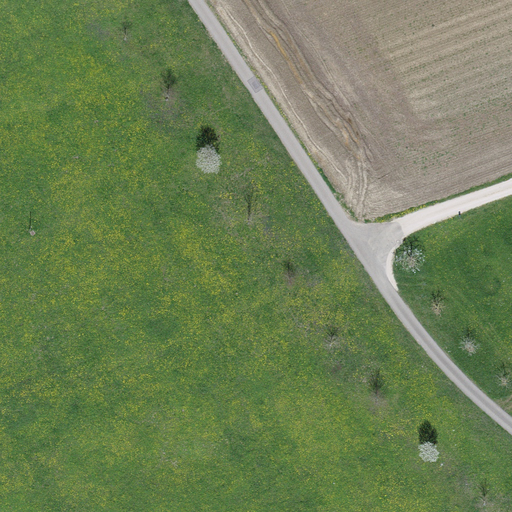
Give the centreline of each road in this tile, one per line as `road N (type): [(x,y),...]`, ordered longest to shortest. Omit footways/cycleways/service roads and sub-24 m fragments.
road 1 (unclassified): [(193,0),(437,357),(511,426)]
road 2 (track): [(511,186),(357,243)]
